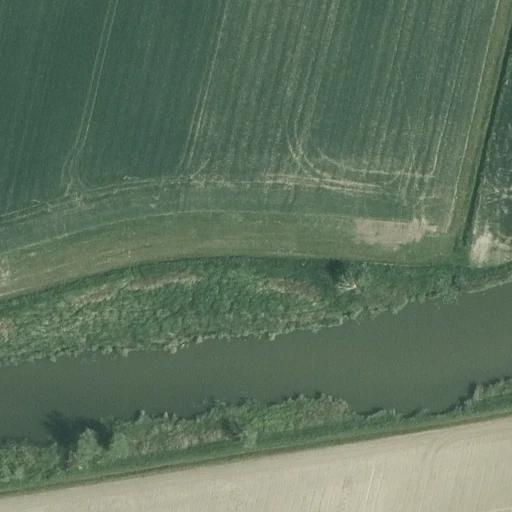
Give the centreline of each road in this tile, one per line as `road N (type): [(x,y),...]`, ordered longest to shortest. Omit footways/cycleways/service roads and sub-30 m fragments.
road 1 (track): [(511,412),(0,496)]
road 2 (track): [(0,287),(184,243),(511,251)]
road 3 (track): [(448,254),(507,0)]
